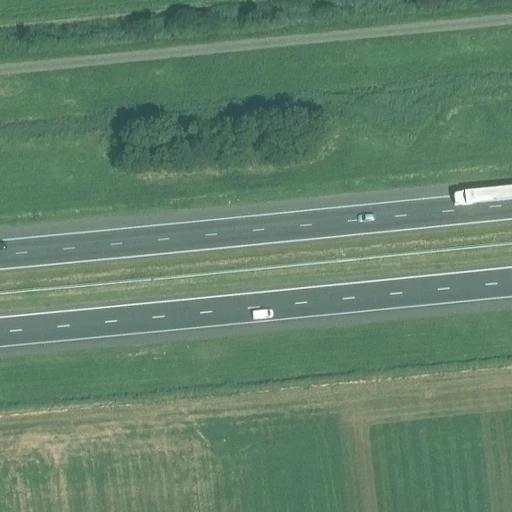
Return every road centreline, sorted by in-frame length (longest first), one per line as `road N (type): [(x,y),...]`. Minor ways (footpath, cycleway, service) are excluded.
road 1 (motorway): [(0,333),(511,283)]
road 2 (unclassified): [(0,70),(511,20)]
road 3 (motorway): [(511,198),(0,243)]
